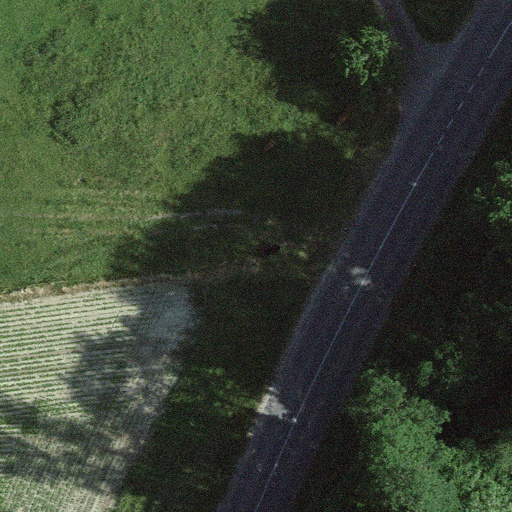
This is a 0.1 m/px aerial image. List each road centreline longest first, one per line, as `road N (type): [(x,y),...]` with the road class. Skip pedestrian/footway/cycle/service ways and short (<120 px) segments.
road 1 (secondary): [(511,22),(340,320),(254,511)]
road 2 (track): [(439,137),(392,0)]
